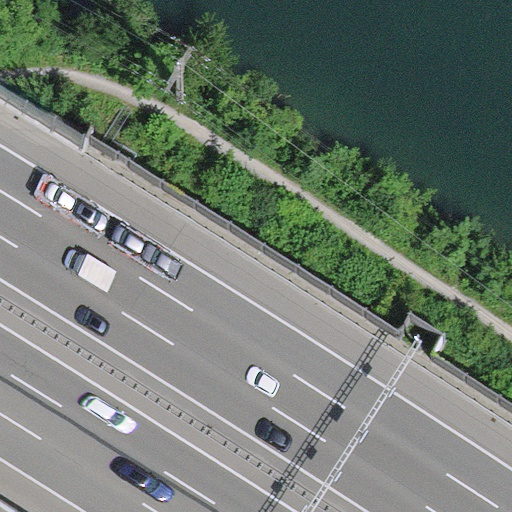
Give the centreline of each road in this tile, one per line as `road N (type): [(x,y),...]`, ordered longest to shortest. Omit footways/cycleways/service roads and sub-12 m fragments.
road 1 (motorway): [(473,511),(0,211)]
road 2 (motorway): [(0,391),(190,511)]
